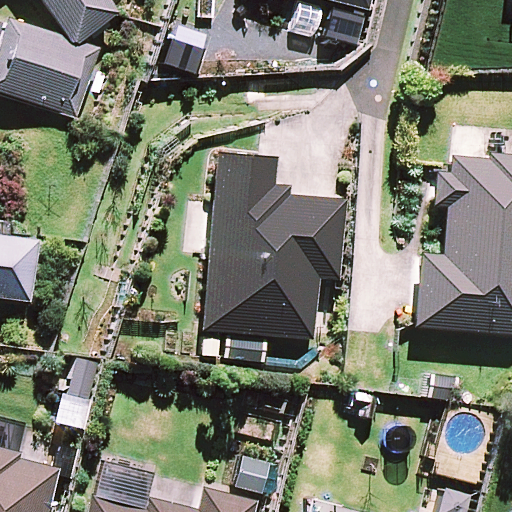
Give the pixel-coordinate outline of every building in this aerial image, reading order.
[(110,15),(103,0),(32,0),(61,40),(3,21),(0,32),(0,93),(71,116),(92,49),(71,43),(102,18),(110,15)] [(366,0),(326,0),(364,9),(366,0)] [(265,155),(206,153),(204,204),(187,203),(185,254),(199,254),(196,330),(219,331),(218,358),(256,359),(257,335),(309,337),(311,277),(334,278),(337,199),(280,197),(264,180),(265,155)] [(511,333),(511,157),(446,153),(444,177),(430,176),(425,253),(412,252),(406,326),(511,333)] [(0,297),(15,300),(24,235),(0,231),(0,297)] [(98,365),(68,356),(48,420),(78,429),(98,365)] [(15,426),(0,422),(0,511),(40,511),(51,469),(7,458),(15,426)] [(268,448),(233,442),(225,486),(260,492),(268,448)] [(136,498),(142,473),(108,464),(99,500),(80,495),(76,511),(248,511),(251,503),(193,488),(187,511),(136,498)]
